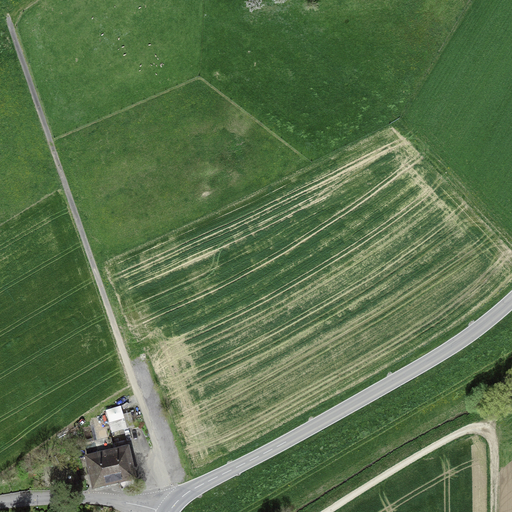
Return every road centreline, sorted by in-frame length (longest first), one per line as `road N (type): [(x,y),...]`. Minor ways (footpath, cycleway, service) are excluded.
road 1 (tertiary): [(168,511),(191,489),(448,349),(511,299)]
road 2 (track): [(321,511),(478,427),(492,436),(494,511)]
road 3 (tertiary): [(0,502),(86,497),(162,511)]
